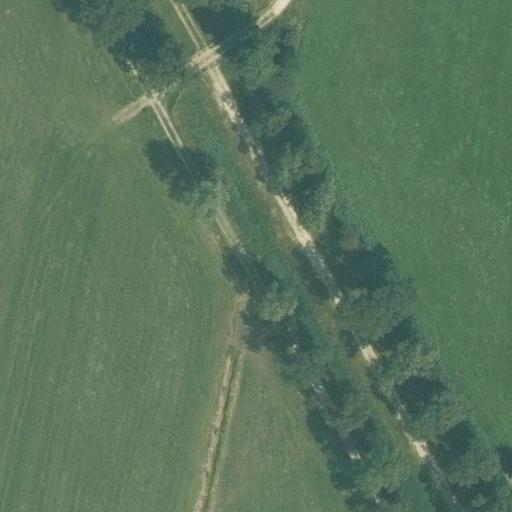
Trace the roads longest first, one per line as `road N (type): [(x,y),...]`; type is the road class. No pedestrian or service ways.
road 1 (track): [(445,511),(192,59)]
road 2 (track): [(385,511),(143,87)]
